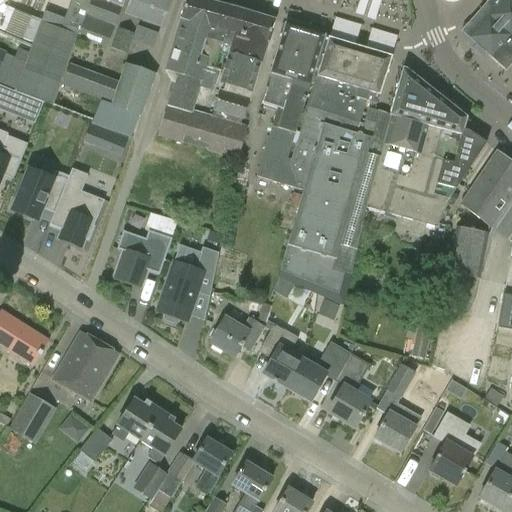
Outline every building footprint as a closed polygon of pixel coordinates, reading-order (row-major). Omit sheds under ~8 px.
[(107,45),(123,0),(71,0),(64,19),(44,12),(30,48),(13,93),(52,107),(78,34),(107,45)] [(127,0),(129,1),(125,11),(161,25),(165,14),(166,14),(171,0),(127,0)] [(186,0),(165,72),(173,85),(158,138),(195,148),(201,126),(203,126),(205,118),(192,114),(199,89),(209,92),(215,71),(211,70),(214,52),(227,56),(234,34),(225,31),(232,9),(202,0),(186,0)] [(313,0),(312,5),(330,11),(333,0),(313,0)] [(390,25),(397,0),(341,0),(339,8),(390,25)] [(477,54),(483,52),(505,71),(511,63),(511,0),(489,0),(483,8),(476,15),(461,32),(479,48),(477,54)] [(220,85),(250,94),(251,95),(273,21),(232,9),(225,31),(234,34),(227,56),(214,52),(211,70),(215,71),(223,74),(220,85)] [(485,144),(463,130),(467,118),(406,69),(402,68),(389,116),(390,116),(387,127),(365,121),(364,125),(359,124),(365,101),(376,104),(378,96),(379,96),(391,58),(365,49),(367,42),(357,39),(355,46),(331,39),(328,38),(328,39),(325,38),(325,36),(285,24),(264,89),(267,90),(263,103),(278,108),(256,177),(303,192),(301,197),(293,194),(290,204),(298,207),(286,245),(287,246),(277,278),(315,295),(343,307),(366,208),(436,226),(450,196),(462,179),(485,144)] [(132,41),(152,49),(158,34),(137,26),(134,35),(119,29),(111,49),(126,55),(132,41)] [(119,83),(110,105),(110,106),(137,116),(140,117),(155,75),(126,64),(119,83)] [(62,86),(99,100),(110,105),(119,83),(70,65),(62,86)] [(0,87),(0,109),(35,123),(42,104),(25,98),(0,87)] [(211,119),(205,118),(203,126),(201,126),(195,148),(238,161),(247,130),(240,128),(242,121),(243,121),(249,102),(219,93),(213,112),(211,119)] [(99,100),(90,124),(109,132),(128,139),(131,131),(137,116),(110,106),(110,105),(99,100)] [(109,132),(90,124),(83,141),(102,149),(109,132)] [(7,135),(0,131),(0,182),(3,176),(13,180),(27,145),(6,137),(7,135)] [(511,164),(496,153),(459,204),(491,227),(511,197),(511,164)] [(68,179),(54,214),(50,225),(61,229),(57,240),(81,250),(86,239),(88,240),(104,201),(81,192),(87,176),(72,170),(68,179)] [(28,172),(13,210),(36,219),(41,208),(54,214),(68,179),(55,174),(52,181),(28,172)] [(455,229),(447,273),(456,275),(452,300),(472,304),(477,280),(480,280),(489,235),(455,229)] [(148,232),(145,239),(123,232),(116,250),(122,252),(112,280),(141,290),(147,272),(158,275),(158,276),(159,276),(171,240),(148,232)] [(202,248),(200,253),(201,254),(196,270),(174,262),(172,261),(154,312),(163,316),(162,319),(164,322),(175,326),(178,324),(179,321),(188,324),(190,317),(198,294),(208,298),(218,254),(202,248)] [(511,295),(505,294),(498,330),(511,332),(511,295)] [(0,346),(8,352),(24,327),(0,311),(0,346)] [(248,319),(242,329),(224,318),(209,344),(233,358),(240,347),(250,353),(264,329),(248,319)] [(258,353),(271,360),(261,376),(286,390),(302,360),(290,353),(297,339),(274,326),(258,353)] [(48,342),(24,327),(8,352),(32,367),(48,342)] [(79,332),(51,381),(91,404),(119,355),(79,332)] [(309,404),(325,377),(334,382),(350,355),(330,344),(316,368),(302,360),(286,390),(309,404)] [(334,382),(342,387),(326,414),(354,430),(371,402),(354,392),(369,366),(350,355),(334,382)] [(400,365),(386,391),(401,400),(416,374),(400,365)] [(35,446),(56,410),(30,395),(9,430),(35,446)] [(123,442),(128,434),(141,443),(161,412),(145,401),(142,406),(133,400),(116,426),(117,427),(111,435),(123,442)] [(415,428),(401,420),(406,412),(393,404),(373,440),(400,455),(415,428)] [(60,427),(77,443),(91,428),(74,412),(60,427)] [(158,466),(164,458),(181,431),(172,425),(175,420),(161,412),(141,443),(152,450),(147,458),(158,466)] [(434,438),(444,444),(429,471),(455,486),(472,458),(456,449),(469,427),(447,415),(434,438)] [(80,451),(94,463),(111,441),(97,429),(80,451)] [(219,479),(217,478),(231,455),(206,439),(192,462),(205,471),(195,486),(209,495),(219,479)] [(511,492),(511,480),(507,478),(511,469),(511,457),(505,453),(479,499),(502,511),(511,492)] [(132,489),(152,501),(167,476),(149,464),(132,489)] [(252,511),(258,502),(272,480),(245,464),(231,486),(245,495),(234,511),(252,511)] [(169,473),(167,476),(152,501),(148,506),(150,508),(147,511),(162,511),(182,481),(169,473)] [(273,511),(306,511),(311,504),(287,489),(273,511)] [(511,511),(511,492),(502,511),(501,511),(511,511)] [(214,498),(205,511),(222,511),(226,506),(214,498)]
